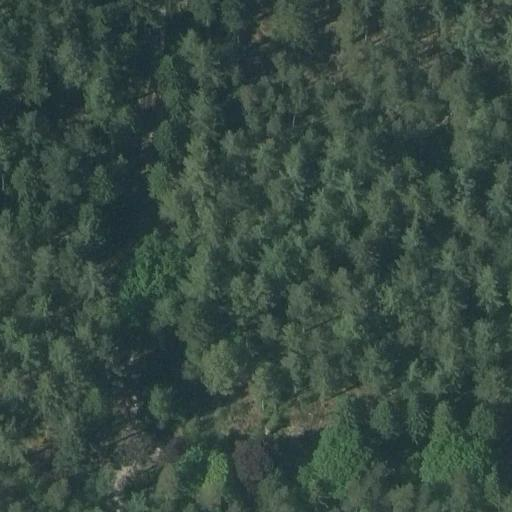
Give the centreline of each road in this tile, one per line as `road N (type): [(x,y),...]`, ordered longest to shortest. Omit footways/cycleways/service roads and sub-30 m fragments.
road 1 (track): [(125,469),(119,452),(150,0)]
road 2 (track): [(511,485),(125,469),(122,511)]
